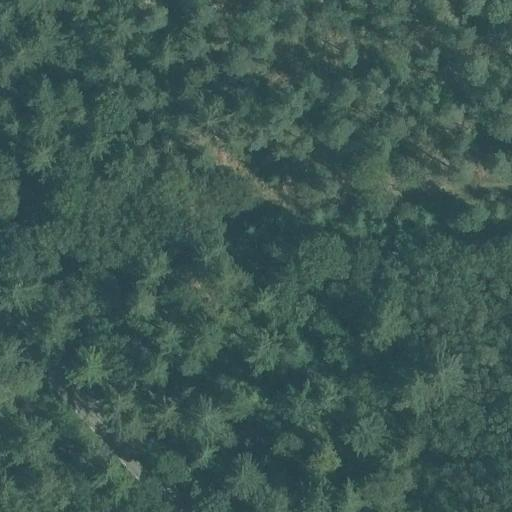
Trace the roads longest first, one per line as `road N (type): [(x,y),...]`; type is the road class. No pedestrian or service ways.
road 1 (track): [(504,511),(222,193),(101,201),(0,57)]
road 2 (track): [(511,171),(222,193)]
road 3 (secondary): [(180,511),(0,315)]
